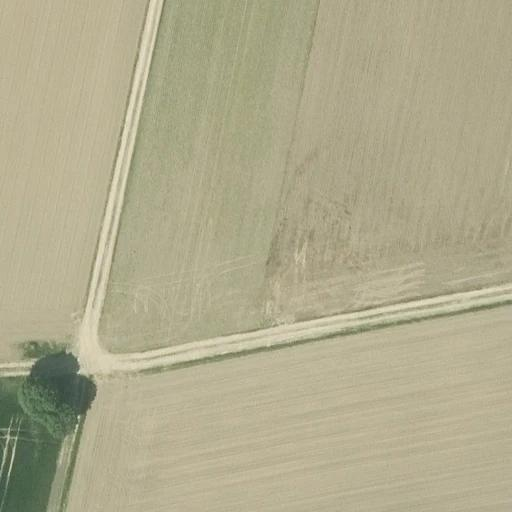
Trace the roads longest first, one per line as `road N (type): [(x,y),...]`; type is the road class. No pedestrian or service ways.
road 1 (track): [(86,376),(511,299)]
road 2 (track): [(86,376),(160,0)]
road 3 (track): [(58,511),(86,376)]
